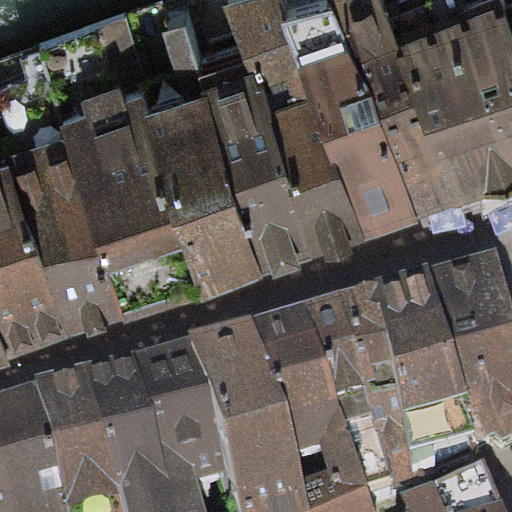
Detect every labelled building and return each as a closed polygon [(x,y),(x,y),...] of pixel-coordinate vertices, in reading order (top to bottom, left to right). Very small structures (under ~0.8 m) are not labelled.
[(185,0),(173,0),(123,15),(207,297),(268,280),(185,0)] [(240,0),(185,0),(268,280),(323,263),(240,0)] [(289,0),(240,0),(323,263),(369,248),(368,238),(289,0)] [(348,0),(289,0),(368,238),(421,221),(348,0)] [(348,0),(421,221),(468,205),(399,0),(348,0)] [(399,0),(468,205),(511,189),(511,20),(505,0),(399,0)] [(123,15),(46,39),(128,319),(207,297),(123,15)] [(46,39),(0,56),(0,110),(80,333),(128,319),(46,39)] [(0,366),(11,363),(9,358),(80,333),(0,110),(0,366)] [(511,318),(495,246),(427,264),(477,441),(479,449),(491,445),(500,450),(511,443),(511,318)] [(427,264),(373,279),(386,322),(376,325),(415,459),(477,441),(427,264)] [(373,279),(344,287),(373,388),(365,390),(393,484),(420,476),(415,459),(376,325),(386,322),(373,279)] [(344,287),(308,298),(359,468),(369,496),(393,484),(365,390),(373,388),(344,287)] [(308,298),(252,316),(300,485),(359,468),(308,298)] [(252,316),(192,335),(229,478),(238,511),(237,511),(305,511),(300,485),(252,316)] [(192,335),(133,349),(176,511),(237,511),(238,511),(235,511),(206,511),(200,486),(229,478),(192,335)] [(176,511),(133,349),(85,361),(122,511),(176,511)] [(34,374),(34,381),(68,511),(122,511),(85,361),(34,374)] [(0,389),(0,511),(68,511),(34,381),(0,389)] [(505,511),(486,459),(434,478),(446,511),(505,511)] [(359,468),(300,485),(305,511),(375,511),(369,496),(359,468)] [(446,511),(434,478),(400,491),(405,511),(446,511)]
